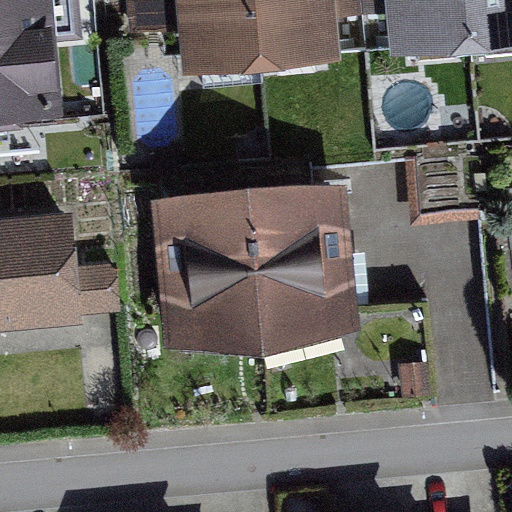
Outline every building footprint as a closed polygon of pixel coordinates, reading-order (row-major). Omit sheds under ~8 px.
[(0,0),(0,109),(66,102),(54,0),(0,0)] [(185,0),(190,55),(339,44),(335,0),(185,0)] [(511,0),(393,0),(396,38),(511,28),(511,0)] [(161,192),(174,332),(356,314),(343,175),(161,192)] [(0,209),(0,315),(84,307),(74,203),(0,209)]
